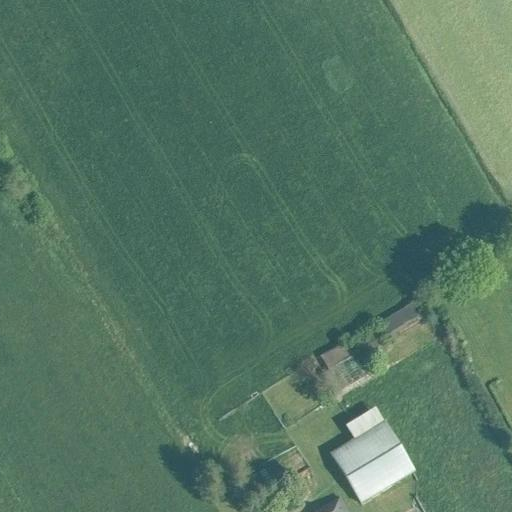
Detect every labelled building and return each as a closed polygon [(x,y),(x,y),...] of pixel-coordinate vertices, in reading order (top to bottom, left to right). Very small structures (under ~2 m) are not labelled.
[(381,329),(347,348),(355,362),(389,342),(387,341),(428,317),(419,301),(378,325),(381,329)] [(320,359),(328,373),(352,359),(344,345),(320,359)] [(341,394),(364,381),(352,359),(328,373),(341,394)] [(383,424),(375,411),(346,429),(354,442),(331,456),(361,506),(415,474),(384,423),(383,424)] [(310,497),(296,476),(284,484),(298,505),(310,497)] [(347,511),(339,499),(316,511),(347,511)]
